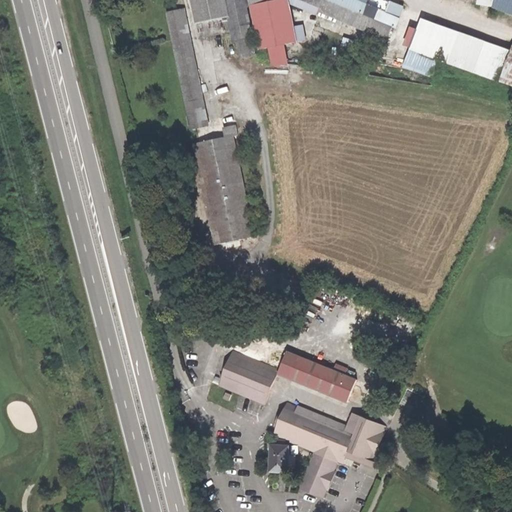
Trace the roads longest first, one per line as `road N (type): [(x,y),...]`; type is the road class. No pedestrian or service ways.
road 1 (primary): [(22,0),(154,511)]
road 2 (primary): [(179,511),(50,0)]
road 3 (unclassified): [(87,0),(160,293),(205,413)]
road 4 (unknown): [(247,431),(281,395),(344,410),(370,374)]
